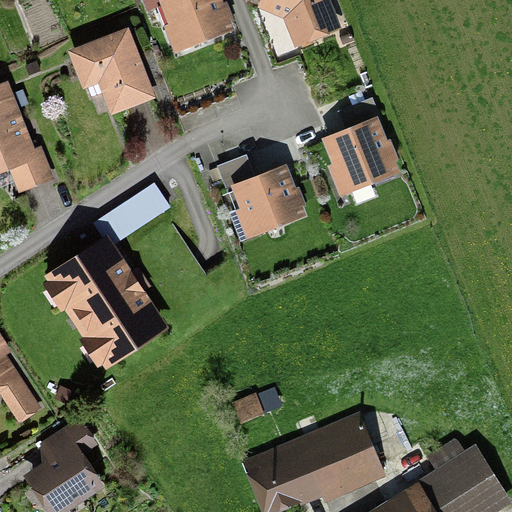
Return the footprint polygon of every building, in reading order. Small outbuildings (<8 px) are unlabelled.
[(135,0),(137,4),(144,2),(147,9),(162,4),(168,21),(165,23),(174,50),(235,28),(231,18),(235,17),(228,0),(135,0)] [(259,0),(258,5),(284,17),(295,44),(342,26),(331,0),(259,0)] [(102,91),(111,112),(157,94),(128,23),(68,47),(83,87),(88,85),(92,95),(102,91)] [(0,166),(11,162),(22,189),(53,177),(42,148),(30,153),(5,90),(0,92),(0,166)] [(382,118),(373,95),(337,109),(344,125),(322,134),(333,161),(328,163),(340,193),(400,169),(395,158),(399,156),(390,135),(387,137),(380,119),(382,118)] [(296,185),(286,159),(255,171),(247,152),(218,163),(218,165),(210,169),(214,181),(221,178),(224,186),(231,183),(233,188),(229,190),(236,207),(228,210),(240,239),(306,213),(303,205),(307,203),(299,184),(296,185)] [(97,221),(114,245),(172,205),(155,181),(97,221)] [(142,337),(161,324),(131,279),(116,255),(109,245),(56,280),(58,284),(54,287),(70,311),(73,309),(78,317),(76,319),(81,327),(83,326),(87,333),(85,334),(101,358),(105,356),(107,359),(124,348),(126,351),(143,339),(142,337)] [(38,410),(2,355),(13,349),(0,329),(0,391),(20,422),(38,410)] [(241,421),(282,404),(274,385),(257,392),(256,390),(232,400),(241,421)] [(241,459),(263,511),(265,511),(300,498),(302,502),(322,494),(325,500),(387,474),(361,410),(241,459)] [(40,440),(43,459),(24,471),(50,511),(63,511),(106,483),(86,449),(98,441),(81,416),(40,440)] [(494,511),(511,501),(511,499),(477,442),(465,449),(456,435),(427,452),(436,467),(361,511),(494,511)]
